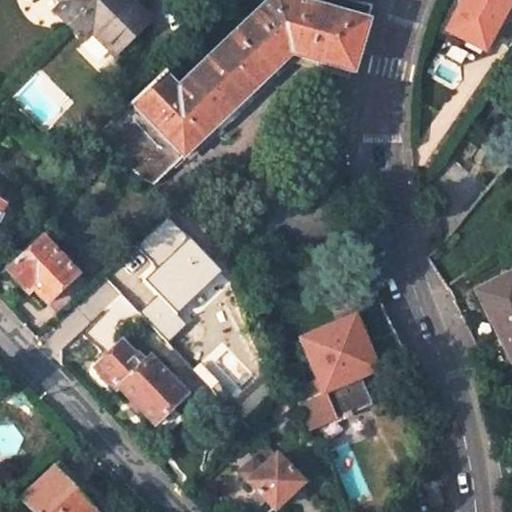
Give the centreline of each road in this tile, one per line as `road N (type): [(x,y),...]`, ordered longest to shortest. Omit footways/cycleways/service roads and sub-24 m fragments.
road 1 (tertiary): [(411,0),(388,71),(390,206),(481,511)]
road 2 (residential): [(0,331),(172,511)]
